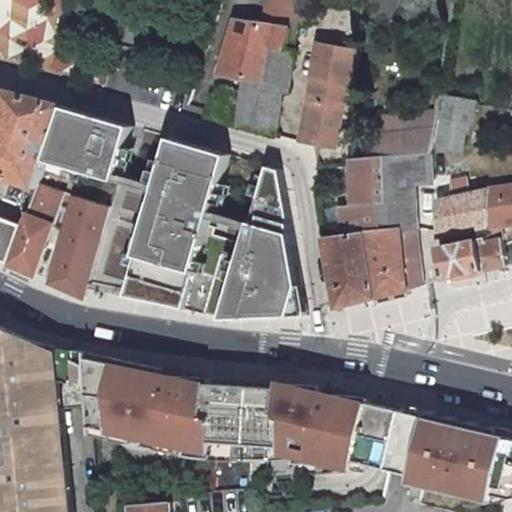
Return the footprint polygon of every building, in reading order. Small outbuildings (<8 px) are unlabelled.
[(242,76),(263,80),(267,45),(287,48),(296,14),(297,11),(295,8),(268,2),(264,23),(237,19),(221,73),(242,76)] [(336,147),(351,72),(355,47),(319,41),(301,140),(336,147)] [(262,86),(281,89),(286,90),(294,50),(287,48),(267,45),(263,80),(262,86)] [(281,89),(262,86),(263,80),(242,76),(235,126),(274,134),(281,89)] [(50,155),(67,107),(36,98),(0,88),(0,172),(39,188),(48,161),(50,155)] [(468,121),(472,100),(446,95),(443,116),(468,121)] [(135,127),(67,107),(50,155),(64,159),(62,165),(119,181),(121,175),(135,127)] [(468,121),(443,116),(438,145),(463,150),(468,121)] [(399,122),(383,123),(384,134),(400,132),(399,122)] [(400,132),(384,134),(368,135),(370,156),(383,155),(429,152),(433,129),(423,130),(400,132)] [(231,154),(173,138),(159,186),(158,192),(128,295),(173,305),(227,318),(308,315),(282,169),(269,165),(253,220),(251,226),(247,239),(215,230),(217,222),(212,221),(213,216),(215,209),(231,154)] [(418,229),(412,170),(430,168),(429,152),(383,155),(383,199),(377,200),(380,231),(400,229),(400,231),(418,229)] [(64,159),(50,155),(48,161),(62,165),(64,159)] [(350,158),(350,162),(351,205),(339,206),(344,234),(367,231),(380,231),(377,200),(383,199),(383,155),(370,156),(350,158)] [(121,175),(119,181),(158,192),(159,186),(121,175)] [(511,185),(487,189),(488,227),(498,225),(511,222),(511,185)] [(25,227),(11,264),(37,275),(64,195),(39,188),(25,227)] [(440,200),(440,234),(486,227),(488,227),(487,189),(440,200)] [(86,296),(111,207),(79,197),(53,282),(86,296)] [(213,216),(251,226),(253,220),(215,209),(213,216)] [(25,227),(0,219),(0,259),(11,264),(25,227)] [(498,225),(488,227),(486,227),(487,236),(439,245),(443,280),(506,265),(498,225)] [(409,290),(400,231),(400,229),(380,231),(367,231),(376,298),(409,290)] [(418,229),(400,231),(409,290),(425,285),(418,229)] [(324,237),(337,308),(376,298),(367,231),(344,234),(324,237)] [(0,511),(69,511),(70,510),(61,405),(68,405),(92,403),(88,349),(57,350),(0,326),(0,511)] [(164,366),(88,349),(92,403),(93,434),(120,440),(122,432),(147,437),(145,445),(160,449),(162,440),(190,447),(211,451),(233,456),(233,459),(250,460),(260,460),(272,459),(273,446),(300,448),(299,457),(299,463),(343,465),(358,469),(360,460),(391,469),(401,429),(405,410),(406,405),(374,397),(337,394),(337,395),(323,392),(325,386),(211,378),(176,374),(176,376),(162,373),(164,366)] [(211,378),(164,366),(162,373),(176,376),(176,374),(211,378)] [(374,397),(325,386),(323,392),(337,395),(337,394),(374,397)] [(76,510),(68,405),(61,405),(70,510),(76,510)] [(429,416),(405,410),(401,429),(391,469),(416,474),(411,496),(422,499),(425,485),(503,503),(504,511),(511,511),(511,429),(430,411),(429,416)] [(122,432),(120,440),(145,445),(147,437),(122,432)] [(273,446),(272,459),(274,459),(284,458),(299,457),(300,448),(273,446)] [(128,507),(128,511),(169,511),(169,503),(128,507)]
